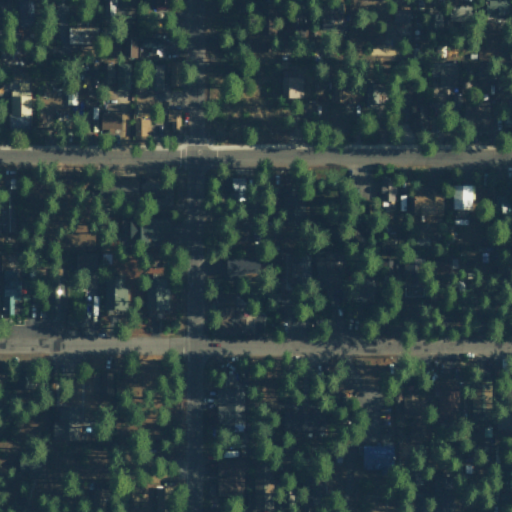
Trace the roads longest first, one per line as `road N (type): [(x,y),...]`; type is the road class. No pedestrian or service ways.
road 1 (residential): [(186,511),(190,0)]
road 2 (residential): [(0,347),(511,346)]
road 3 (residential): [(0,155),(511,156)]
